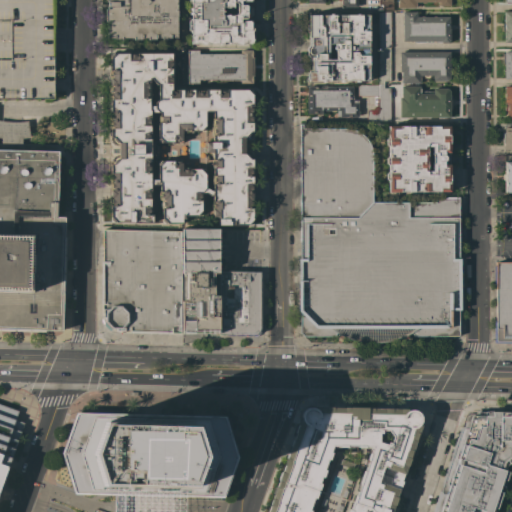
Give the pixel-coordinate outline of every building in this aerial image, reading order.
[(0,0),(54,0),(54,92),(55,92),(55,99),(0,99),(0,0)] [(177,0),(178,38),(174,38),(174,36),(171,36),(171,38),(170,38),(170,39),(163,39),(163,38),(160,38),(160,36),(157,36),(157,38),(156,38),(156,40),(149,40),(149,38),(142,38),(142,40),(135,40),(135,38),(123,38),(123,40),(116,40),(116,38),(108,38),(108,32),(108,21),(106,21),(106,9),(108,9),(108,6),(109,6),(109,2),(108,2),(108,0),(177,0)] [(220,45),(220,44),(206,44),(202,44),(192,44),(192,40),(191,40),(191,36),(192,36),(192,32),(191,32),(191,31),(190,31),(190,30),(189,30),(189,21),(190,21),(190,20),(191,20),(191,18),(192,18),(192,14),(190,14),(190,12),(191,12),(191,10),(190,10),(190,8),(192,8),(192,4),(191,4),(191,3),(190,3),(190,2),(189,2),(189,0),(252,0),(252,1),(241,1),(241,4),(246,4),(246,5),(247,5),(247,6),(247,17),(247,18),(246,18),(246,19),(241,19),(241,21),(252,21),(252,22),(253,22),(253,23),(254,23),(254,37),(253,37),(253,38),(253,42),(253,43),(252,43),(252,44),(243,44),(238,44),(224,44),(224,45),(220,45)] [(393,0),(393,11),(383,11),(383,7),(381,7),(381,5),(380,5),(380,0),(393,0)] [(398,0),(451,0),(451,4),(450,4),(450,6),(441,6),(439,6),(439,2),(426,2),(425,3),(422,3),(422,2),(420,2),(420,3),(416,3),(416,5),(415,5),(415,8),(398,8),(398,0)] [(511,11),(503,12),(503,42),(511,41),(511,11)] [(380,12),(391,12),(391,48),(390,48),(380,48),(380,12)] [(403,12),(417,12),(417,13),(419,13),(419,17),(450,17),(450,29),(450,41),(449,41),(449,43),(442,43),(442,42),(403,42),(403,12)] [(308,48),(308,47),(309,46),(309,32),(307,32),(308,24),(309,24),(309,15),(311,15),(327,15),(336,15),(336,14),(346,15),(346,14),(362,15),(369,15),(369,31),(372,31),(372,40),(369,40),(369,48),(369,55),(372,55),(372,64),(369,64),(369,81),(309,81),(309,80),(308,80),(308,74),(309,74),(309,71),(312,71),(312,57),(311,57),(308,55),(308,48)] [(390,48),(390,81),(384,81),(384,85),(380,85),(380,48),(390,48)] [(199,50),(199,54),(241,54),(241,50),(253,50),(253,58),(254,58),(254,76),(253,76),(253,83),(241,83),(241,80),(199,80),(199,84),(188,84),(188,50),(199,50)] [(511,51),(503,51),(503,78),(511,78),(511,51)] [(402,81),(401,81),(401,78),(402,78),(402,75),(401,75),(401,72),(400,72),(400,59),(399,59),(399,57),(400,57),(400,52),(450,52),(450,78),(449,80),(447,81),(434,81),(434,78),(430,78),(428,78),(426,79),(424,78),(421,78),(421,80),(420,81),(420,83),(402,83),(402,81)] [(219,225),(219,217),(214,217),(214,209),(212,207),(212,205),(213,202),(213,195),(211,195),(207,192),(203,193),(203,196),(203,201),(202,201),(202,210),(202,211),(203,215),(186,216),(186,219),(183,219),(183,224),(162,224),(163,221),(162,220),(164,220),(162,218),(163,208),(161,205),(162,200),(160,200),(159,196),(159,194),(161,191),(160,184),(151,185),(151,190),(152,190),(153,194),(152,199),(151,199),(151,206),(152,206),(152,209),(152,212),(153,215),(153,223),(117,222),(111,222),(112,220),(111,219),(113,219),(111,217),(111,189),(110,187),(110,185),(111,182),(110,178),(110,175),(111,164),(113,164),(111,162),(113,161),(111,160),(112,158),(111,155),(110,152),(110,150),(111,143),(111,142),(112,141),(111,140),(111,138),(110,126),(110,122),(111,120),(110,117),(110,114),(110,96),(111,93),(110,90),(111,77),(110,74),(111,70),(111,58),(116,53),(129,53),(129,54),(137,54),(137,53),(172,53),(172,60),(174,60),(174,64),(173,69),(172,69),(172,75),(174,75),(174,79),(174,81),(174,84),(172,84),(172,90),(178,90),(178,89),(184,90),(189,91),(189,89),(195,90),(206,91),(206,89),(219,89),(219,90),(226,90),(227,89),(248,89),(249,90),(250,89),(250,90),(253,89),(253,99),(255,99),(255,215),(253,215),(253,225),(219,225)] [(308,90),(308,86),(322,86),(321,85),(327,85),(327,86),(353,86),(353,98),(353,100),(358,100),(358,111),(359,111),(359,116),(358,116),(358,117),(337,117),(337,111),(324,111),(324,114),(308,114),(308,90)] [(380,111),(380,96),(358,96),(358,85),(380,85),(384,85),(384,88),(391,88),(391,122),(380,122),(367,122),(367,111),(380,111)] [(400,117),(400,98),(402,98),(402,86),(420,86),(420,88),(421,90),(421,92),(420,94),(434,94),(434,88),(447,88),(448,89),(449,90),(450,92),(450,94),(451,94),(450,110),(450,117),(400,117)] [(0,142),(2,143),(2,138),(0,137),(0,120),(4,121),(10,122),(17,122),(28,121),(31,137),(23,138),(22,144),(60,145),(58,217),(65,217),(65,237),(66,237),(66,254),(64,254),(64,256),(66,256),(66,273),(64,273),(64,274),(66,274),(65,291),(63,291),(63,293),(65,293),(65,310),(63,310),(63,331),(46,330),(46,332),(32,331),(32,330),(30,330),(30,331),(16,331),(16,329),(15,329),(15,331),(1,331),(1,329),(0,329),(0,142)] [(301,258),(301,124),(303,124),(303,129),(351,129),(354,129),(358,131),(362,134),(366,138),(370,143),(371,146),(373,153),(373,169),(373,202),(436,202),(436,198),(447,198),(447,197),(459,197),(460,336),(414,336),(412,332),(405,336),(398,339),(390,341),(381,342),(367,343),(362,342),(356,341),(351,339),(344,337),(337,333),(335,336),(304,336),(301,333),(302,315),(299,311),(299,280),(299,259),(301,258)] [(389,180),(387,179),(387,173),(389,172),(389,165),(387,163),(387,158),(389,156),(389,146),(387,144),(387,139),(389,137),(389,126),(450,126),(450,127),(451,127),(451,128),(452,150),(451,150),(451,152),(450,152),(450,154),(451,156),(451,159),(451,161),(450,165),(450,166),(451,166),(451,167),(452,167),(452,189),(451,189),(451,191),(450,191),(450,192),(389,192),(389,180)] [(511,149),(511,127),(502,128),(502,150),(511,149)] [(511,192),(506,193),(506,180),(503,180),(503,174),(505,174),(505,162),(511,161),(511,192)] [(261,272),(261,327),(260,332),(257,335),(253,336),(220,335),(183,334),(180,334),(114,332),(110,331),(106,328),(104,325),(103,322),(103,229),(180,231),(182,229),(183,229),(219,229),(219,271),(220,271),(261,272)] [(511,343),(494,343),(494,322),(497,322),(497,262),(511,262),(511,343)] [(168,333),(136,333),(136,345),(167,345),(168,333)] [(0,489),(0,404),(19,411),(16,420),(24,423),(0,489)] [(285,465),(285,464),(298,425),(299,425),(302,418),(302,415),(304,411),(307,408),(310,407),(313,407),(315,408),(317,407),(326,408),(326,407),(333,407),(344,408),(344,407),(350,408),(350,407),(368,408),(374,408),(374,409),(385,409),(385,408),(392,408),(392,409),(400,409),(409,409),(416,410),(419,411),(422,415),(423,418),(422,421),(422,423),(420,425),(422,425),(419,433),(418,433),(417,440),(416,440),(408,466),(407,466),(404,474),(403,474),(401,481),(402,481),(398,498),(395,498),(392,511),(391,511),(267,511),(272,501),(279,480),(281,472),(282,472),(285,465)] [(472,415),(439,511),(511,511),(511,411),(485,411),(486,415),(472,415)] [(116,495),(74,494),(62,453),(77,412),(226,416),(239,457),(224,498),(186,497),(116,495)] [(186,497),(185,511),(115,511),(116,495),(186,497)]
